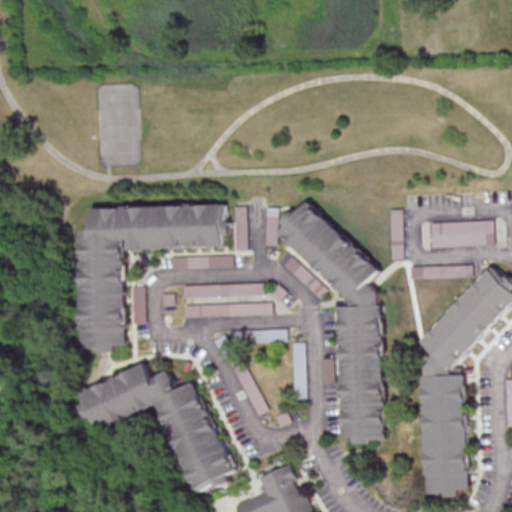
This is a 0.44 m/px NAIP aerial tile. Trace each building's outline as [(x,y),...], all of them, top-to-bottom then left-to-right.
[(390,439),(386,306),(383,303),(382,291),(372,282),(385,268),(309,200),(299,212),(293,212),(285,221),(290,225),(282,234),(352,296),(344,305),(346,402),(344,405),(347,407),(348,437),(358,437),(358,443),(370,443),(373,439),(390,439)] [(88,348),(107,347),(107,351),(120,351),(120,344),(130,344),(127,239),(132,239),(133,249),(226,246),(226,234),(233,234),(232,220),(228,220),(228,203),(93,207),(94,230),(84,230),(88,348)] [(247,205),(235,205),(236,249),(249,249),(247,205)] [(265,244),(278,244),(279,207),(267,206),(265,244)] [(391,208),(392,258),(405,258),(404,208),(391,208)] [(433,246),(495,243),(494,219),(431,222),(433,246)] [(234,266),(234,254),(171,256),(172,268),(234,266)] [(285,263),(317,293),(324,285),(293,256),(285,263)] [(475,276),(474,263),(411,265),(412,277),(475,276)] [(431,493),(447,493),(451,496),(463,495),(463,488),(473,488),(469,373),(460,365),(511,307),(511,276),(506,276),(494,265),(426,341),(438,352),(428,363),(429,374),(427,375),(431,493)] [(265,294),(265,282),(184,284),(184,297),(265,294)] [(288,328),(235,330),(235,343),(289,341),(288,328)] [(296,398),(308,398),(306,342),(295,342),(296,398)] [(165,402),(206,493),(236,479),(234,474),(242,470),(201,380),(182,389),(173,369),(156,377),(149,363),(89,391),(94,401),(88,404),(94,417),(98,415),(105,429),(165,402)] [(242,511),(314,511),(292,463),(262,477),(267,489),(238,502),(242,511)]
